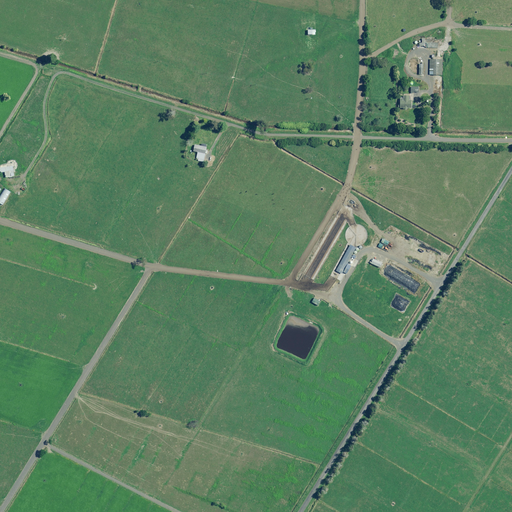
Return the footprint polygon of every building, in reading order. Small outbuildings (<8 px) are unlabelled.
[(419,45),(423,46),(426,48),(438,48),(438,42),(433,42),(433,39),(422,38),(422,43),(419,43),(419,45)] [(442,75),(443,59),(430,59),(429,74),(442,75)] [(398,107),(400,107),(400,108),(403,108),(403,109),(408,109),(408,108),(411,108),(412,100),(410,100),(410,96),(404,96),(404,98),(400,98),(400,104),(398,104),(398,107)] [(198,160),(197,160),(203,162),(205,153),(207,153),(208,150),(206,150),(207,147),(195,144),(193,151),(197,152),(197,156),(196,156),(196,158),(197,158),(197,159),(198,160)] [(13,165),(0,167),(0,170),(1,172),(5,172),(6,177),(14,176),(14,173),(15,172),(15,169),(13,169),(13,165)] [(10,192),(5,188),(0,195),(0,203),(2,205),(10,192)] [(353,254),(356,248),(351,245),(336,271),(342,274),(343,272),(346,274),(351,265),(348,263),(351,257),(355,259),(356,256),(353,254)] [(382,263),(373,259),(371,263),(380,267),(382,263)]
